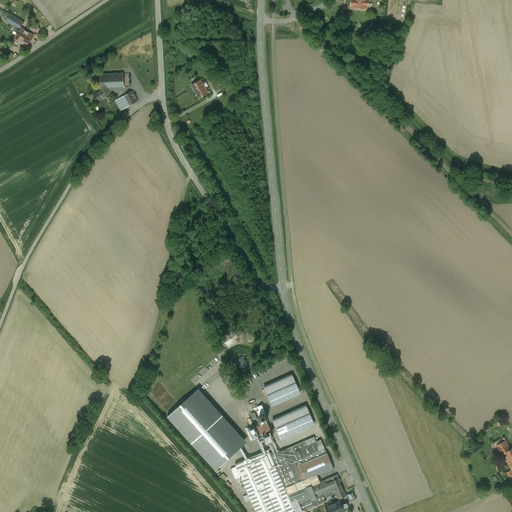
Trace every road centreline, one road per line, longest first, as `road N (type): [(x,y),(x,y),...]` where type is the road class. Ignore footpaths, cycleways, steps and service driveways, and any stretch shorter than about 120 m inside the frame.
road 1 (tertiary): [(283,287),(262,0)]
road 2 (unclassified): [(161,92),(89,153),(30,251),(0,323)]
road 3 (unknown): [(302,356),(268,367),(238,400),(234,433),(254,448),(311,428),(351,469)]
road 4 (unclassified): [(161,92),(171,139),(238,249),(264,287),(283,287)]
road 5 (tertiary): [(370,511),(302,356),(283,287)]
road 6 (unclassified): [(109,0),(0,70)]
